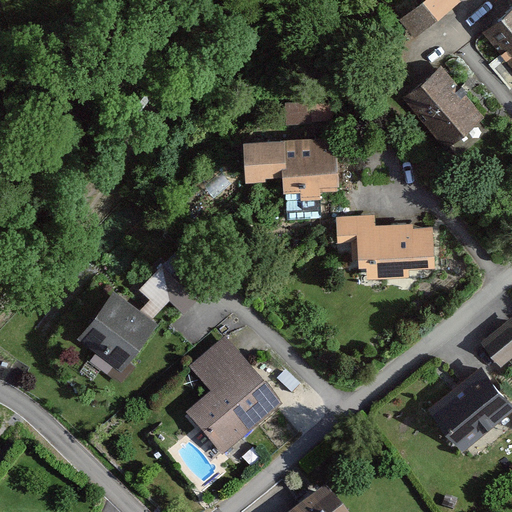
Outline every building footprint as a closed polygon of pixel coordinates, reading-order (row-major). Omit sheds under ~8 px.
[(462,0),(424,0),(406,14),(422,34),(464,2),(462,0)] [(511,6),(483,30),(511,66),(511,6)] [(442,64),(402,95),(444,149),(484,118),(442,64)] [(331,102),(308,104),(310,122),(332,120),(331,102)] [(334,137),(238,143),(240,181),(280,178),(281,194),(299,193),(300,200),(318,199),(318,188),(337,187),(334,137)] [(373,215),(334,216),(335,243),(354,242),(355,270),(365,270),(366,280),(407,278),(407,270),(433,269),(431,224),(374,226),(373,215)] [(184,250),(135,301),(154,315),(168,300),(185,316),(218,282),(184,250)] [(117,288),(79,338),(126,373),(164,323),(154,315),(135,301),(117,288)] [(511,321),(486,343),(505,366),(511,360),(511,321)] [(285,408),(226,335),(185,369),(209,398),(185,417),(220,460),(285,408)] [(511,402),(482,366),(429,410),(464,452),(511,411),(511,402)] [(344,511),(331,495),(308,511),(344,511)]
